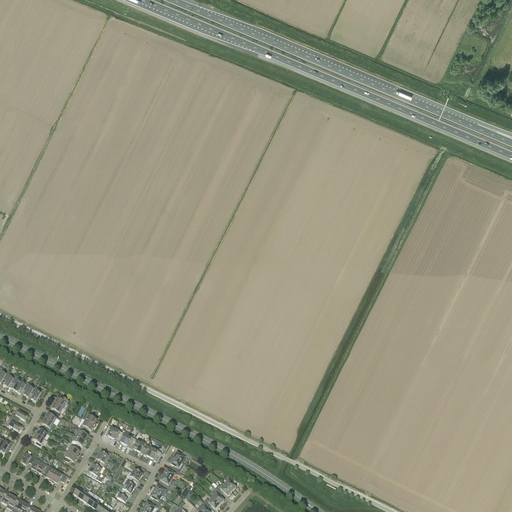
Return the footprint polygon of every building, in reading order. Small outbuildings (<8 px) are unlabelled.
[(4,379),(6,381),(3,386),(8,389),(12,383),(13,380),(9,377),(10,374),(8,373),(6,375),(4,379)] [(12,383),(14,384),(11,390),(16,393),(21,383),(17,381),(18,378),(15,377),(13,380),(12,383)] [(23,390),(26,392),(29,387),(30,385),(27,384),(26,386),(21,383),(16,393),(20,395),(23,390)] [(28,399),(32,393),(34,395),(38,389),(35,387),(34,390),(29,387),(26,392),(23,396),(28,399)] [(45,393),(43,391),(38,389),(34,395),(31,401),(36,403),(39,398),(42,399),(45,393)] [(60,397),(59,400),(57,399),(56,402),(55,401),(53,404),(63,409),(66,405),(67,405),(69,402),(60,397)] [(51,409),(55,412),(53,414),(61,419),(63,416),(60,415),(63,409),(53,404),(52,406),(53,407),(51,409)] [(25,422),(27,417),(18,412),(15,417),(13,415),(11,418),(17,422),(19,419),(25,422)] [(85,422),(95,427),(97,424),(95,424),(97,421),(93,419),(95,416),(88,413),(87,416),(88,417),(85,422)] [(44,419),(53,425),(56,420),(59,422),(61,419),(53,414),(52,417),(48,415),(46,417),(45,416),(44,419)] [(7,424),(10,426),(9,427),(18,433),(21,428),(16,425),(17,422),(11,418),(9,421),(7,424)] [(42,425),(45,427),(44,430),(53,435),(54,432),(50,430),(53,425),(44,419),(42,422),(43,422),(42,425)] [(80,429),(86,432),(87,430),(91,432),(92,429),(94,430),(95,427),(85,422),(82,426),(81,426),(80,429)] [(111,439),(115,430),(109,427),(104,436),(107,438),(107,437),(111,439)] [(88,437),(85,435),(86,432),(80,429),(78,432),(79,432),(77,437),(86,443),(88,440),(87,439),(88,437)] [(48,436),(50,433),(52,435),(53,435),(44,430),(42,432),(39,430),(37,432),(36,432),(35,435),(44,440),(47,435),(48,436)] [(117,443),(122,433),(115,430),(111,439),(115,441),(114,442),(117,443)] [(124,445),(128,437),(122,433),(117,443),(120,444),(120,443),(124,445)] [(130,434),(129,437),(128,437),(124,445),(128,447),(127,448),(130,450),(135,440),(136,437),(130,434)] [(42,446),(41,445),(44,440),(35,435),(33,437),(34,438),(33,440),(36,442),(34,445),(41,449),(42,446)] [(73,442),(72,442),(71,441),(69,444),(71,445),(77,448),(79,445),(82,447),(84,445),(85,445),(86,443),(77,437),(74,442),(73,442)] [(7,449),(9,451),(13,445),(6,440),(0,449),(0,452),(3,455),(7,449)] [(137,452),(141,443),(135,440),(130,450),(133,451),(133,450),(137,452)] [(143,456),(148,447),(141,443),(137,452),(141,454),(140,455),(143,456)] [(69,447),(71,448),(68,453),(78,458),(79,456),(78,455),(80,453),(76,451),(77,448),(71,445),(69,447)] [(150,459),(154,450),(148,447),(143,456),(146,458),(146,457),(150,459)] [(98,457),(107,461),(110,455),(101,450),(99,452),(100,453),(98,457)] [(154,450),(150,459),(154,461),(153,461),(156,463),(161,453),(154,450)] [(65,458),(64,457),(62,460),(69,464),(70,461),(74,463),(75,461),(76,461),(78,458),(68,453),(65,458)] [(185,459),(188,460),(190,458),(183,454),(182,456),(177,453),(173,459),(182,464),(184,461),(185,459)] [(21,464),(26,467),(28,463),(31,465),(34,458),(32,457),(31,458),(26,455),(21,464)] [(94,463),(103,468),(107,461),(98,457),(96,460),(95,460),(94,463)] [(36,474),(41,464),(37,461),(37,460),(34,458),(31,465),(33,466),(31,470),(34,471),(33,472),(36,474)] [(182,464),(173,459),(170,465),(175,468),(173,470),(180,474),(184,466),(182,465),(182,464)] [(91,469),(100,474),(103,468),(94,463),(92,465),(93,466),(91,469)] [(42,476),(44,472),(46,474),(50,467),(47,466),(46,467),(41,464),(36,474),(38,475),(39,474),(42,476)] [(51,483),(57,473),(52,470),(53,469),(50,467),(46,474),(49,475),(47,479),(49,480),(49,481),(51,483)] [(132,474),(140,479),(143,475),(143,476),(145,473),(136,468),(132,474)] [(100,474),(91,469),(89,473),(88,473),(87,476),(96,481),(100,474)] [(163,476),(172,481),(175,475),(178,477),(180,474),(173,470),(172,473),(167,470),(163,476)] [(68,478),(66,477),(63,475),(62,476),(57,473),(51,483),(54,484),(55,483),(57,485),(59,481),(64,484),(68,478)] [(128,480),(138,486),(139,483),(138,483),(140,479),(132,474),(128,480)] [(160,481),(165,484),(163,487),(170,491),(172,486),(170,485),(172,481),(163,476),(160,481)] [(224,480),(227,483),(224,486),(232,493),(234,491),(234,490),(236,489),(236,488),(231,483),(233,481),(228,477),(224,480)] [(124,487),(133,492),(135,488),(136,488),(138,486),(128,480),(124,487)] [(222,493),(228,497),(229,497),(230,495),(232,493),(224,486),(220,490),(217,487),(215,490),(216,490),(221,495),(222,493)] [(121,493),(130,498),(132,496),(131,495),(133,492),(124,487),(121,493)] [(163,487),(162,489),(157,487),(153,492),(162,497),(164,494),(167,495),(170,491),(163,487)] [(73,495),(78,499),(83,491),(79,488),(73,495)] [(83,502),(88,495),(90,492),(85,489),(83,491),(78,499),(83,502)] [(224,501),(219,497),(221,495),(216,490),(215,490),(212,494),(215,496),(212,499),(220,506),(221,504),(222,504),(223,503),(223,502),(224,501)] [(150,498),(155,501),(153,503),(160,507),(161,505),(162,506),(164,503),(160,501),(162,497),(153,492),(150,498)] [(1,503),(7,506),(12,497),(9,495),(10,494),(7,493),(1,503)] [(130,498),(121,493),(117,499),(125,504),(128,500),(128,501),(130,498)] [(87,505),(93,498),(88,495),(83,502),(87,505)] [(16,499),(12,497),(7,506),(6,508),(12,511),(13,510),(19,500),(16,498),(16,499)] [(92,509),(97,501),(93,498),(87,505),(92,509)] [(210,506),(215,511),(216,510),(217,510),(218,509),(218,508),(220,506),(212,499),(210,502),(207,499),(203,503),(208,508),(210,506)] [(17,511),(19,511),(24,504),(21,502),(22,501),(19,500),(13,510),(17,511)] [(97,511),(102,505),(97,501),(92,509),(97,511)] [(143,509),(148,511),(153,511),(155,509),(158,510),(160,507),(153,503),(152,506),(147,503),(143,509)] [(208,511),(207,510),(208,508),(203,503),(197,510),(199,511),(208,511)]
